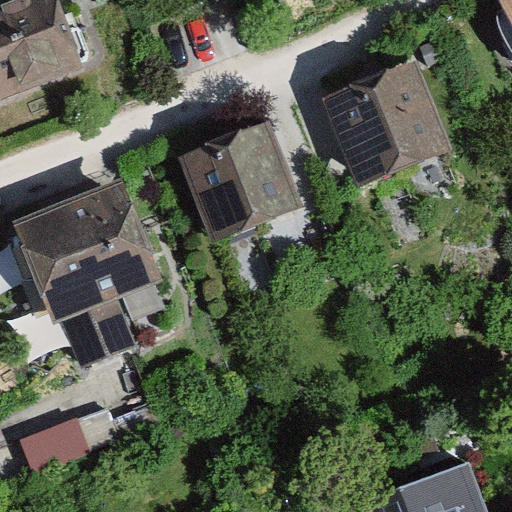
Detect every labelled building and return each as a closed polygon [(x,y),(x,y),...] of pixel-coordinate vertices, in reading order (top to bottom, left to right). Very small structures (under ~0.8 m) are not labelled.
[(511,0),(503,0),(511,16),(511,0)] [(0,22),(0,106),(3,115),(87,80),(54,1),(0,22)] [(435,72),(343,109),(380,200),(472,163),(435,72)] [(288,133),(192,174),(231,265),(327,224),(288,133)] [(144,191),(34,231),(86,375),(156,349),(143,312),(183,297),(144,191)] [(29,439),(46,473),(127,436),(111,400),(29,439)]
